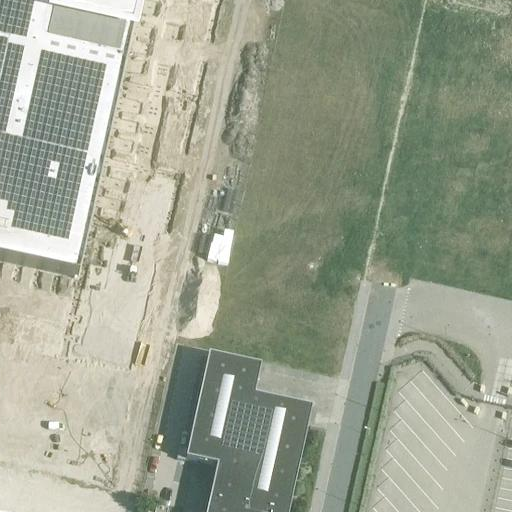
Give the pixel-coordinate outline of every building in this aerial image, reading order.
[(0,0),(0,261),(75,278),(136,0),(0,0)] [(449,58),(442,93),(453,96),(445,132),(511,146),(511,71),(461,60),(449,58)] [(216,468),(206,511),(288,511),(311,410),(254,398),(257,383),(260,369),(207,357),(185,462),(204,466),(216,468)] [(404,379),(396,386),(426,419),(434,412),(404,379)] [(193,467),(185,465),(183,475),(191,477),(193,467)]
